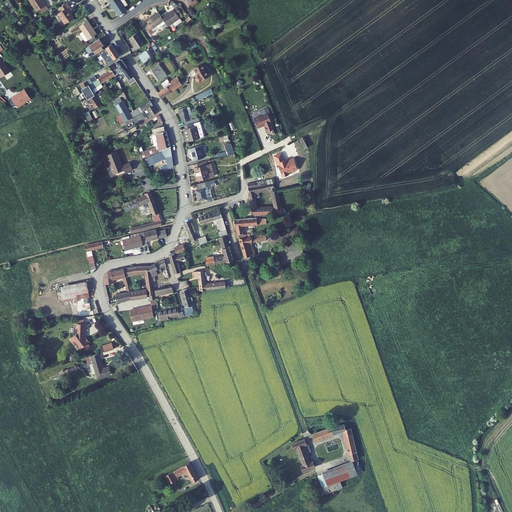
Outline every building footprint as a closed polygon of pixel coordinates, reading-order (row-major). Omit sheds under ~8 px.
[(39,4),(37,0),(25,0),(31,9),(39,4)] [(101,0),(111,16),(120,10),(117,6),(121,4),(118,0),(101,0)] [(55,12),(50,14),(57,25),(68,19),(63,11),(65,9),(61,3),(53,8),(55,12)] [(187,9),(191,16),(195,13),(190,7),(187,9)] [(170,8),(154,18),(156,21),(160,27),(172,19),(170,17),(174,14),(170,8)] [(154,18),(150,12),(139,20),(140,22),(136,24),(141,31),(156,21),(154,18)] [(81,22),(72,27),(76,33),(72,35),(73,36),(76,34),(85,28),(81,22)] [(90,36),(85,28),(76,34),(73,36),(77,42),(79,42),(81,41),(81,42),(90,36)] [(129,33),(120,39),(128,50),(136,45),(129,33)] [(93,40),(82,47),(78,49),(81,54),(82,54),(85,52),(87,51),(90,55),(90,54),(99,49),(97,45),(96,45),(93,40)] [(147,44),(131,55),(136,62),(149,53),(147,50),(150,48),(147,44)] [(99,49),(90,54),(87,56),(91,62),(94,60),(93,57),(92,56),(93,55),(95,56),(97,55),(97,56),(101,54),(104,59),(98,62),(100,66),(113,58),(105,45),(99,49)] [(111,62),(100,69),(104,76),(108,73),(107,71),(110,69),(116,79),(109,84),(112,88),(126,79),(115,62),(111,62)] [(192,62),(185,65),(184,66),(188,74),(187,74),(186,75),(186,76),(185,77),(186,78),(186,79),(188,79),(190,79),(199,73),(192,62)] [(159,64),(152,69),(160,81),(167,76),(159,64)] [(93,87),(106,79),(104,76),(100,69),(97,71),(101,76),(89,83),(87,78),(79,83),(86,94),(93,89),(93,87)] [(171,93),(172,93),(186,83),(185,81),(184,82),(183,80),(181,81),(180,80),(181,79),(180,77),(171,83),(172,85),(168,88),(171,93)] [(172,85),(171,83),(169,79),(161,84),(165,90),(159,94),(162,99),(171,93),(168,88),(172,85)] [(0,80),(0,88),(7,99),(10,96),(0,80)] [(87,98),(78,84),(74,87),(82,101),(87,98)] [(18,107),(31,99),(25,88),(11,96),(18,107)] [(200,90),(184,99),(186,104),(203,94),(200,90)] [(82,101),(89,110),(94,107),(87,98),(82,101)] [(150,116),(142,103),(130,110),(134,118),(138,124),(150,116)] [(123,124),(134,118),(130,110),(119,116),(111,104),(104,109),(111,120),(107,123),(111,129),(115,127),(122,123),(123,124)] [(186,110),(189,110),(188,107),(178,110),(182,122),(184,121),(185,126),(187,126),(195,123),(194,118),(192,119),(189,120),(186,110)] [(260,115),(248,120),(252,130),(255,128),(256,126),(258,127),(261,134),(268,131),(262,116),(260,115)] [(195,123),(187,126),(188,129),(185,130),(188,142),(200,138),(196,127),(200,126),(199,122),(195,123)] [(150,150),(153,155),(158,152),(164,149),(159,134),(153,135),(156,146),(152,147),(152,149),(150,150)] [(221,135),(215,137),(222,156),(229,153),(221,135)] [(300,145),(295,138),(294,136),(290,139),(292,143),(293,143),(296,148),(300,145)] [(298,139),(304,149),(308,146),(303,136),(298,139)] [(194,148),(184,151),(187,163),(198,159),(194,148)] [(168,172),(164,149),(158,152),(158,155),(140,164),(143,170),(156,163),(158,166),(161,164),(162,170),(155,173),(157,177),(168,172)] [(153,155),(150,150),(136,158),(138,163),(153,155)] [(111,169),(107,162),(100,165),(104,172),(90,179),(95,190),(113,181),(108,170),(111,169)] [(201,162),(190,166),(191,170),(189,171),(193,182),(209,177),(205,166),(202,167),(201,162)] [(254,192),(276,187),(274,178),(248,184),(250,193),(248,193),(250,200),(256,199),(254,192)] [(210,181),(193,186),(194,191),(192,191),(196,202),(208,198),(204,188),(212,186),(210,181)] [(281,201),(279,189),(276,190),(271,190),(273,202),(281,201)] [(125,231),(125,234),(126,237),(155,230),(154,224),(155,224),(145,195),(118,208),(120,213),(135,207),(136,210),(140,209),(141,211),(143,210),(149,225),(125,231)] [(258,209),(257,203),(251,204),(253,215),(287,212),(287,205),(281,206),(281,201),(273,202),(274,207),(258,209)] [(209,222),(213,232),(218,230),(212,214),(191,222),(194,228),(209,222)] [(189,220),(183,223),(191,241),(197,238),(189,220)] [(273,222),(273,220),(263,220),(251,221),(251,220),(228,223),(228,231),(230,231),(233,241),(239,240),(237,231),(254,227),(256,237),(257,237),(263,235),(263,232),(261,232),(261,227),(263,227),(263,223),(273,222)] [(179,228),(180,228),(187,247),(192,245),(191,243),(184,225),(179,228)] [(222,239),(218,230),(213,232),(216,241),(219,240),(222,239)] [(140,246),(164,241),(162,234),(154,236),(153,233),(138,237),(140,246)] [(138,237),(115,242),(119,254),(141,248),(140,246),(138,237)] [(238,262),(249,258),(245,246),(259,242),(257,237),(256,237),(233,243),(238,262)] [(194,250),(202,247),(199,240),(191,243),(192,245),(194,250)] [(217,254),(223,252),(219,240),(216,241),(212,243),(215,255),(217,254)] [(298,250),(297,242),(278,247),(280,254),(298,250)] [(98,252),(96,246),(80,249),(86,275),(92,271),(87,254),(98,252)] [(178,250),(169,254),(171,259),(180,255),(178,250)] [(298,250),(280,254),(282,261),(299,257),(298,250)] [(199,266),(200,271),(211,270),(226,266),(223,252),(217,254),(219,262),(208,265),(208,264),(199,266)] [(169,280),(174,278),(171,269),(178,265),(178,267),(180,267),(178,258),(170,262),(169,261),(165,262),(169,280)] [(147,267),(149,277),(159,276),(158,271),(165,270),(163,263),(147,267)] [(125,277),(138,275),(136,267),(128,268),(123,270),(125,277)] [(153,294),(149,277),(147,267),(141,267),(142,275),(146,291),(147,297),(151,296),(153,296),(153,294)] [(130,302),(127,289),(125,277),(123,270),(107,273),(104,279),(105,286),(113,285),(112,283),(114,281),(124,279),(127,295),(123,295),(125,303),(130,302)] [(189,284),(190,291),(191,296),(202,295),(217,293),(216,287),(197,289),(195,277),(185,277),(185,284),(189,284)] [(86,284),(85,280),(59,286),(62,301),(77,298),(88,295),(88,293),(86,284)] [(127,289),(130,302),(147,298),(147,297),(146,291),(132,294),(131,288),(127,289)] [(170,297),(169,291),(153,294),(153,296),(154,300),(170,297)] [(183,295),(174,297),(178,314),(186,313),(183,295)] [(94,315),(89,299),(77,301),(78,304),(80,304),(84,318),(94,315)] [(128,314),(131,325),(148,322),(146,310),(128,314)] [(178,315),(153,320),(155,329),(159,329),(159,326),(173,323),(173,325),(179,324),(178,315)] [(78,329),(72,329),(71,330),(71,335),(73,335),(74,339),(67,346),(72,351),(74,349),(79,355),(82,352),(85,355),(88,352),(85,348),(86,347),(82,343),(81,344),(79,342),(80,341),(81,340),(79,328),(78,329)] [(86,363),(94,385),(108,380),(105,373),(100,375),(94,360),(86,363)] [(358,460),(352,443),(348,431),(344,432),(341,426),(330,429),(308,437),(310,443),(338,432),(347,458),(348,458),(350,464),(358,460)] [(287,446),(289,451),(293,450),(299,467),(295,468),(297,474),(311,469),(308,463),(305,464),(299,447),(302,446),(300,441),(287,446)] [(169,479),(170,482),(179,477),(186,488),(192,484),(183,468),(161,482),(166,490),(169,488),(165,482),(169,479)] [(323,486),(318,475),(314,476),(318,488),(323,486)]
